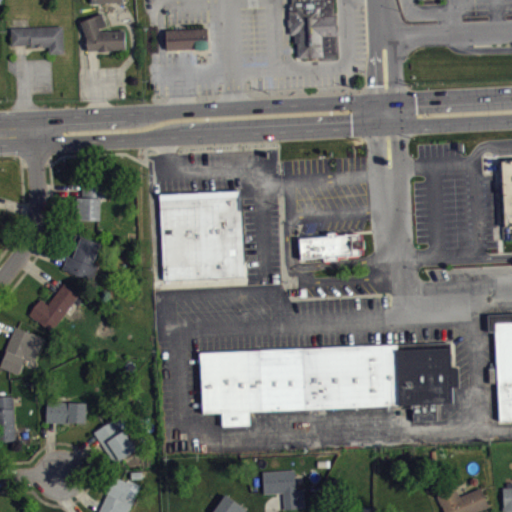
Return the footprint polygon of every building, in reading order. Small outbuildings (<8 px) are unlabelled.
[(125,0),(93,0),(94,8),(126,7),(125,0)] [(292,35),(297,35),(297,58),(336,57),(335,0),(291,0),(291,21),(292,35)] [(78,20),(86,37),(86,50),(125,49),(124,30),(101,30),(99,27),(105,24),(100,12),(78,20)] [(10,27),(11,45),(30,44),(30,46),(48,45),(49,52),(63,52),(61,24),(10,27)] [(166,29),(167,49),(207,47),(207,28),(166,29)] [(500,161),(511,160),(511,223),(503,224),(500,161)] [(77,196),(82,197),(82,186),(105,186),(105,198),(100,198),(100,220),(75,219),(77,196)] [(163,281),(242,277),(239,190),(159,194),(163,281)] [(75,233),(62,268),(92,280),(98,265),(93,263),(101,242),(75,233)] [(298,238),(299,259),(322,258),(322,261),(335,260),(335,257),(359,256),(359,249),(363,249),(363,240),(356,240),(356,234),(344,234),(344,235),(334,236),(334,233),(326,233),(326,237),(298,238)] [(29,313),(40,298),(47,303),(63,282),(79,293),(51,330),(29,313)] [(511,315),(486,317),(486,333),(495,333),(498,422),(511,421),(511,315)] [(14,326),(5,348),(6,349),(0,363),(0,366),(17,374),(24,356),(33,360),(43,337),(14,326)] [(202,356),(204,416),(224,415),(224,429),(252,428),(251,414),(398,408),(398,406),(411,406),(412,417),(436,416),(435,405),(452,404),(451,388),(458,388),(458,369),(450,370),(450,350),(399,352),(399,349),(202,356)] [(0,395),(0,440),(16,440),(13,395),(0,395)] [(46,401),(45,421),(68,423),(70,421),(84,422),(86,402),(46,401)] [(93,431),(113,462),(136,448),(114,417),(93,431)] [(261,470),(263,493),(282,492),(283,509),(304,508),(302,489),(295,490),(294,469),(261,470)] [(97,511),(115,475),(131,483),(125,497),(132,501),(127,511),(97,511)] [(502,486),(503,506),(502,506),(502,511),(511,510),(511,481),(506,481),(506,486),(502,486)] [(436,495),(444,511),(473,511),(488,506),(480,487),(459,496),(455,487),(436,495)] [(212,511),(225,493),(246,509),(243,511),(212,511)]
